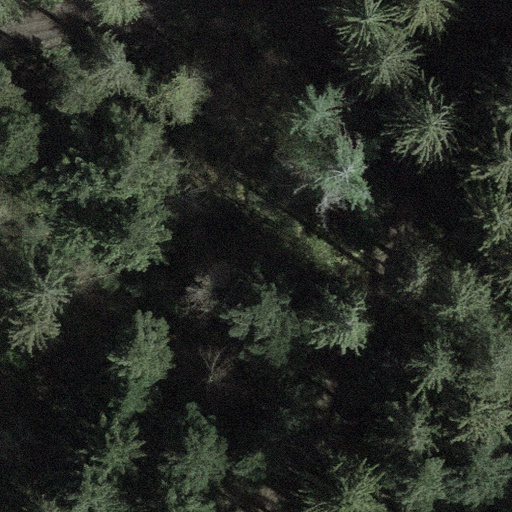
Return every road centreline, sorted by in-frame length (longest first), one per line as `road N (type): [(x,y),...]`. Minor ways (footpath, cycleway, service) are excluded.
road 1 (track): [(256,0),(511,314)]
road 2 (track): [(511,355),(354,511)]
